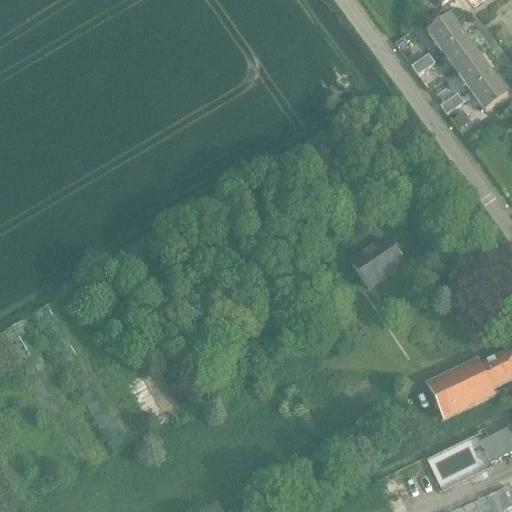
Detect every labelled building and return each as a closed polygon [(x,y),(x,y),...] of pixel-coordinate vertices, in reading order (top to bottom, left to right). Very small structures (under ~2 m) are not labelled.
[(427,34),(442,54),(463,38),(449,18),(427,34)] [(442,54),(456,74),(477,58),(463,38),(442,54)] [(428,56),(420,62),(426,70),(434,64),(428,56)] [(456,74),(470,93),(492,78),(477,58),(456,74)] [(420,62),(412,68),(417,76),(426,70),(420,62)] [(506,98),(492,78),(470,93),(484,113),(506,98)] [(457,97),(448,103),(454,111),(462,105),(457,97)] [(448,103),(440,109),(446,116),(454,111),(448,103)] [(462,118),(454,123),(460,131),(467,126),(462,118)] [(403,266),(385,240),(349,264),(367,290),(403,266)] [(112,454),(140,437),(59,299),(32,316),(112,454)] [(0,339),(77,473),(105,457),(26,320),(0,334),(0,339)] [(426,387),(443,422),(493,398),(490,392),(511,381),(511,361),(508,353),(479,367),(476,362),(426,387)] [(150,431),(182,412),(157,368),(124,387),(150,431)] [(511,427),(479,443),(490,465),(511,454),(511,427)] [(0,499),(7,511),(11,511),(34,499),(0,439),(0,499)] [(456,511),(511,511),(511,495),(508,488),(456,511)]
